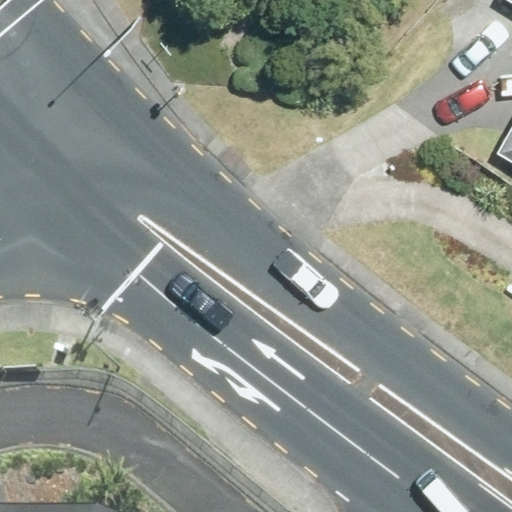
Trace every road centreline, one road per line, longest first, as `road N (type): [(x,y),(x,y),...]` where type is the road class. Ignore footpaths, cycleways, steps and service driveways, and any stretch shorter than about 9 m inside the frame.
road 1 (primary): [(448,511),(22,174)]
road 2 (primary): [(86,111),(391,362),(511,440)]
road 3 (primary): [(7,0),(86,111)]
